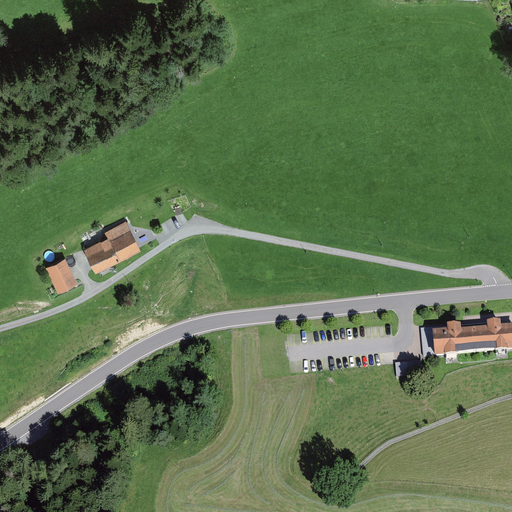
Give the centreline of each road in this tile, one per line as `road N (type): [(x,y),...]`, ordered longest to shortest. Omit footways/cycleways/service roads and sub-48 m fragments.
road 1 (tertiary): [(511,292),(186,326),(0,443)]
road 2 (track): [(0,329),(58,311),(198,231),(485,276),(510,292)]
